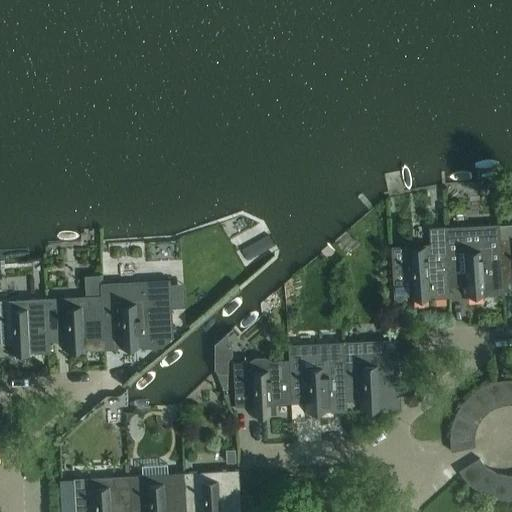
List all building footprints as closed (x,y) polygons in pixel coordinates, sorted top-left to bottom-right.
[(511,225),(502,226),(500,226),(500,228),(504,284),(511,283),(511,225)] [(448,243),(447,243),(450,287),(451,287),(464,287),(464,297),(504,295),(504,284),(500,228),(499,228),(498,226),(485,230),(486,241),(448,243)] [(430,244),(392,247),(394,290),(409,289),(409,297),(410,300),(451,298),(450,287),(447,243),(446,243),(446,227),(429,228),(430,244)] [(275,247),(269,235),(242,250),(248,262),(275,247)] [(102,284),(103,295),(105,339),(117,339),(117,349),(145,349),(163,348),(174,337),(172,308),(171,285),(171,280),(102,284)] [(86,296),(49,298),(51,342),(65,341),(64,353),(90,351),(105,351),(105,339),(103,295),(86,296)] [(7,300),(0,300),(0,344),(10,345),(10,355),(36,354),(52,353),(51,342),(49,298),(48,298),(32,299),(7,300)] [(408,321),(400,322),(400,329),(408,329),(408,321)] [(226,338),(215,347),(215,370),(217,372),(219,374),(228,374),(229,374),(229,372),(229,361),(233,357),(233,345),(229,339),(228,336),(226,336),(226,338)] [(301,359),(288,360),(290,404),(306,403),(306,413),(345,412),(344,358),(344,342),(328,347),(328,352),(301,353),(301,359)] [(362,357),(344,358),(345,412),(347,412),(347,401),(360,400),(360,411),(380,411),(381,411),(381,409),(386,409),(386,410),(402,410),(402,396),(401,374),(413,374),(414,374),(413,356),(412,356),(401,356),(398,356),(362,357)] [(250,361),(234,363),(235,381),(236,406),(251,405),(252,417),(277,415),(276,404),(290,404),(288,360),(274,361),(266,357),(254,357),(250,361)] [(228,374),(219,374),(225,390),(228,390),(228,374)] [(506,381),(502,381),(506,405),(508,405),(511,404),(511,380),(506,381)] [(488,385),(484,387),(495,409),(497,408),(499,407),(506,405),(502,381),(497,382),(492,383),(488,385)] [(472,396),(469,398),(486,415),(487,414),(489,412),(495,409),(484,387),(479,390),(472,396)] [(459,412),(458,414),(479,424),(480,423),(484,417),(486,415),(469,398),(465,401),(459,412)] [(453,430),(452,432),(476,434),(479,425),(479,424),(458,414),(456,417),(453,430)] [(452,432),(451,435),(452,442),(452,452),(476,448),(475,438),(476,435),(476,434),(452,432)] [(236,449),(227,449),(227,463),(237,463),(236,449)] [(480,459),(459,471),(463,475),(474,488),(489,468),(486,466),(480,459)] [(489,468),(474,488),(492,497),(499,474),(489,468)] [(239,470),(184,473),(186,511),(242,511),(240,472),(240,470),(239,470)] [(144,475),(130,476),(132,511),(186,511),(184,473),(169,474),(169,475),(170,483),(148,485),(144,485),(144,476),(144,475)] [(499,474),(492,497),(496,498),(501,499),(506,500),(511,500),(511,475),(500,475),(499,474)] [(75,479),(61,480),(62,511),(67,511),(77,511),(76,511),(132,511),(130,476),(111,477),(75,479)]
